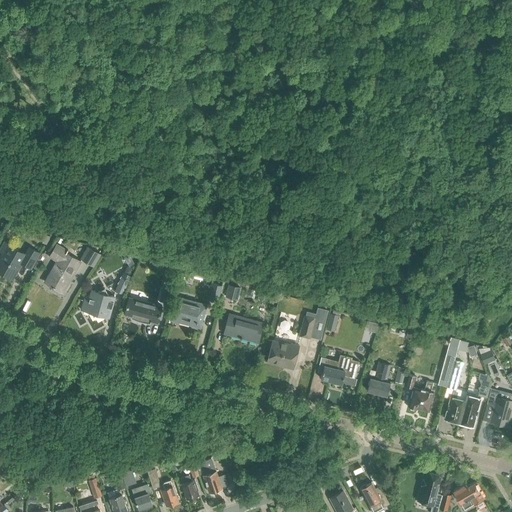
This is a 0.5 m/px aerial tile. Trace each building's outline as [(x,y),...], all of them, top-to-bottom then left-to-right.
[(23,261),(26,262),(32,253),(28,251),(26,255),(7,244),(4,242),(0,249),(0,251),(2,252),(0,256),(0,269),(14,277),(23,261)] [(45,281),(63,291),(81,261),(67,253),(68,250),(58,244),(51,255),(58,260),(45,281)] [(88,246),(81,258),(94,266),(101,253),(88,246)] [(32,253),(26,262),(32,266),(39,253),(34,249),(32,253)] [(124,292),(131,275),(134,269),(127,267),(125,272),(124,272),(123,274),(121,276),(121,278),(120,280),(118,282),(119,283),(116,290),(124,292)] [(223,285),(212,282),(208,298),(219,301),(223,285)] [(241,287),(229,284),(226,296),(237,299),(241,287)] [(106,316),(110,317),(115,295),(108,294),(104,288),(98,291),(91,289),(90,294),(84,297),(81,309),(90,311),(91,309),(96,318),(104,314),(106,316)] [(199,313),(204,314),(206,306),(193,302),(193,304),(183,301),(184,297),(177,296),(174,306),(179,308),(176,319),(196,325),(199,313)] [(124,316),(131,317),(130,320),(140,323),(150,323),(151,321),(158,323),(161,306),(127,299),(124,316)] [(317,314),(317,315),(327,318),(328,310),(318,308),(317,314)] [(224,333),(249,339),(258,342),(264,321),(229,312),(224,333)] [(331,313),(327,328),(334,330),(338,315),(331,313)] [(305,315),(300,335),(311,337),(316,318),(305,315)] [(507,345),(511,342),(510,339),(511,337),(511,336),(510,333),(503,338),(507,345)] [(459,342),(447,339),(444,355),(455,358),(459,342)] [(267,361),(293,368),(299,345),(291,343),(291,345),(273,340),(267,361)] [(470,356),(477,354),(474,344),(467,346),(470,356)] [(491,349),(480,354),(484,363),(495,359),(491,349)] [(325,364),(322,377),(343,382),(344,375),(354,378),(359,360),(351,359),(352,357),(340,354),(338,360),(337,367),(325,364)] [(478,387),(479,389),(468,386),(467,391),(456,387),(457,383),(459,382),(458,380),(459,376),(461,375),(460,373),(462,367),(463,361),(454,359),(453,365),(447,386),(453,388),(451,395),(450,394),(443,418),(472,425),(481,397),(481,395),(487,397),(491,383),(487,374),(479,372),(478,377),(480,383),(480,386),(478,387)] [(367,389),(387,394),(391,382),(387,381),(391,364),(379,360),(376,369),(378,369),(375,378),(370,376),(367,389)] [(399,369),(397,381),(402,382),(405,370),(399,369)] [(424,388),(413,385),(416,375),(409,373),(406,385),(413,386),(409,404),(429,409),(434,388),(431,388),(433,381),(426,380),(424,388)] [(491,387),(487,403),(495,405),(491,420),(508,425),(511,408),(511,399),(497,395),(499,389),(491,387)] [(220,489),(220,488),(222,487),(228,485),(224,474),(218,476),(216,470),(212,457),(195,463),(199,474),(203,472),(209,491),(215,489),(216,490),(220,489)] [(189,464),(193,476),(199,474),(195,463),(189,464)] [(153,488),(160,485),(155,468),(147,470),(153,488)] [(133,470),(122,472),(123,475),(126,486),(137,482),(133,470)] [(421,491),(419,501),(432,504),(430,511),(431,511),(436,511),(438,508),(442,494),(435,493),(438,483),(437,482),(439,474),(425,471),(423,479),(421,484),(422,484),(420,490),(421,491)] [(117,488),(125,486),(121,472),(113,475),(117,488)] [(199,489),(195,478),(192,479),(190,475),(181,478),(183,482),(182,482),(187,498),(199,495),(197,490),(199,489)] [(23,477),(17,481),(21,486),(27,482),(23,477)] [(96,497),(103,494),(98,478),(91,480),(96,497)] [(162,489),(167,505),(173,503),(178,501),(171,479),(163,482),(165,488),(162,489)] [(389,503),(380,485),(375,488),(371,481),(367,484),(364,483),(361,485),(361,487),(360,488),(373,511),(376,511),(383,508),(382,507),(389,503)] [(476,502),(478,507),(484,503),(481,499),(483,498),(478,489),(479,486),(477,482),(474,482),(473,481),(467,485),(465,482),(453,489),(464,509),(476,502)] [(149,483),(133,488),(139,508),(152,504),(149,495),(152,494),(149,483)] [(111,499),(107,500),(110,511),(113,511),(115,511),(114,511),(128,511),(126,503),(125,498),(124,498),(123,493),(121,493),(120,490),(115,492),(114,490),(108,492),(111,499)] [(29,501),(37,501),(37,491),(29,491),(29,501)] [(352,508),(343,491),(330,498),(338,511),(354,511),(352,508)] [(440,508),(446,510),(451,495),(444,493),(440,508)] [(101,511),(98,500),(80,505),(81,511),(101,511)]
